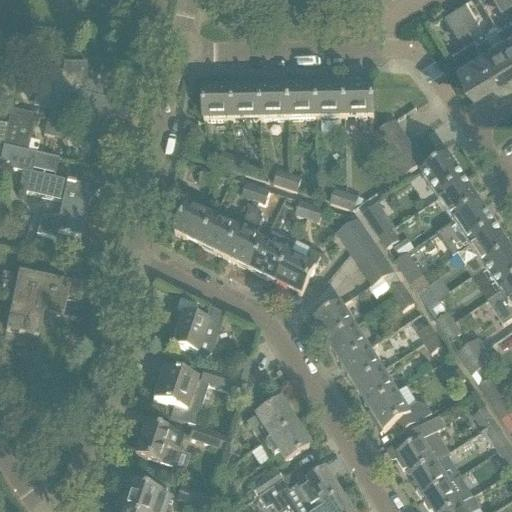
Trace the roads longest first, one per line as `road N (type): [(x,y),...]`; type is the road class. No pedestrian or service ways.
road 1 (residential): [(131,260),(269,325),(385,511)]
road 2 (residential): [(57,511),(98,411),(131,260)]
road 3 (residential): [(131,260),(177,53)]
road 4 (residential): [(177,53),(385,48)]
road 5 (residential): [(469,128),(416,49),(385,48)]
